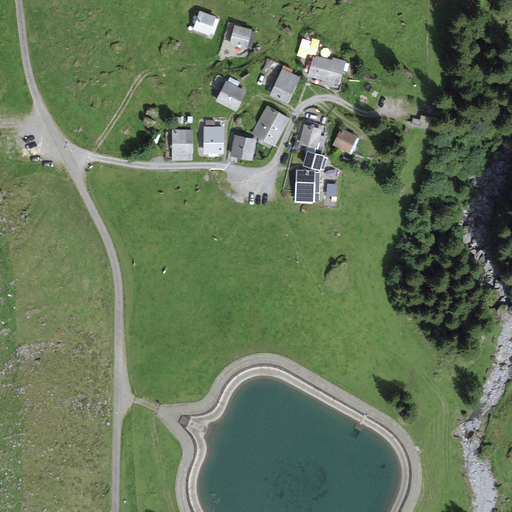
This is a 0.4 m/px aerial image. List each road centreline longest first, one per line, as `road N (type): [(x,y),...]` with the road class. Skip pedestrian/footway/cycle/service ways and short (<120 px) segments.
road 1 (unclassified): [(18,0),(37,99),(115,260),(114,511)]
road 2 (track): [(118,395),(170,413),(205,411),(254,364),(292,364),(401,428),(417,464),(400,511)]
